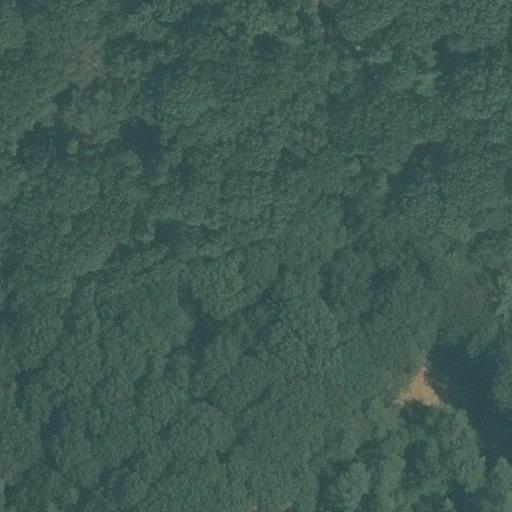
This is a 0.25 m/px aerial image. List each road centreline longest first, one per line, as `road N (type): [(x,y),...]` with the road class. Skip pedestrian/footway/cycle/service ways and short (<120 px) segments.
road 1 (track): [(0,481),(511,91)]
road 2 (unknown): [(328,234),(286,0)]
road 3 (track): [(487,111),(402,7)]
